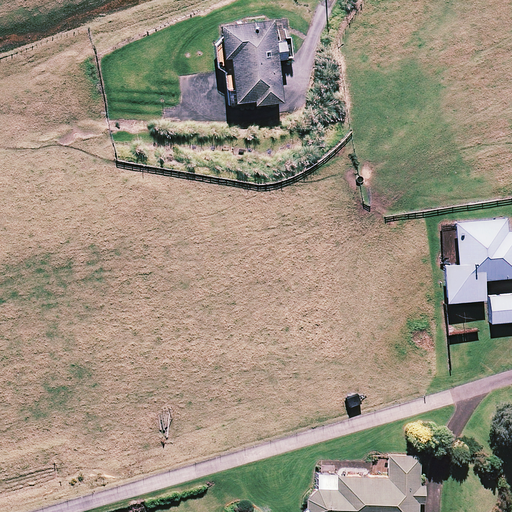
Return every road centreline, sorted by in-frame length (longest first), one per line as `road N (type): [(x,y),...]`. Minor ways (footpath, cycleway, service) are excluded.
road 1 (track): [(511,380),(58,511)]
road 2 (track): [(326,5),(259,8),(200,30),(178,56),(177,73),(196,94)]
